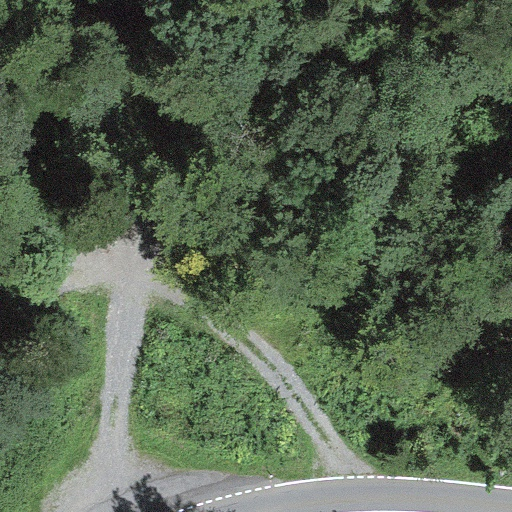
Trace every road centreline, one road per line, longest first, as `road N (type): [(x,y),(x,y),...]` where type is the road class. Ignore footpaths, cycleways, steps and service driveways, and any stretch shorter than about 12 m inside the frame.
road 1 (track): [(95,511),(145,259),(145,144)]
road 2 (track): [(346,510),(341,468),(315,414),(206,304),(144,223)]
